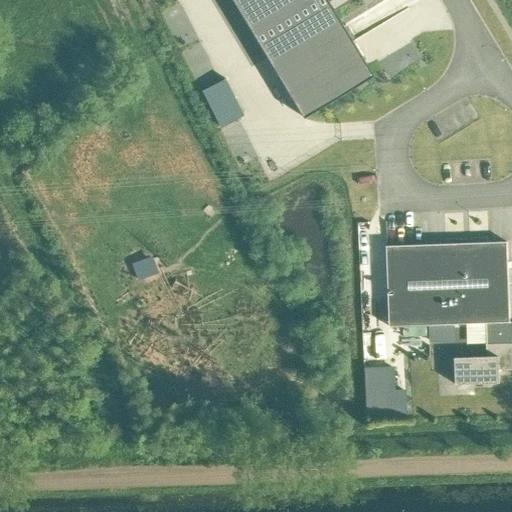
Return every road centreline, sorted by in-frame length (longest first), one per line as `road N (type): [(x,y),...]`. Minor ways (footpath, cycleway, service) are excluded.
road 1 (track): [(511,466),(0,486)]
road 2 (residential): [(511,194),(423,201),(407,198),(394,180),(395,127),(488,67)]
